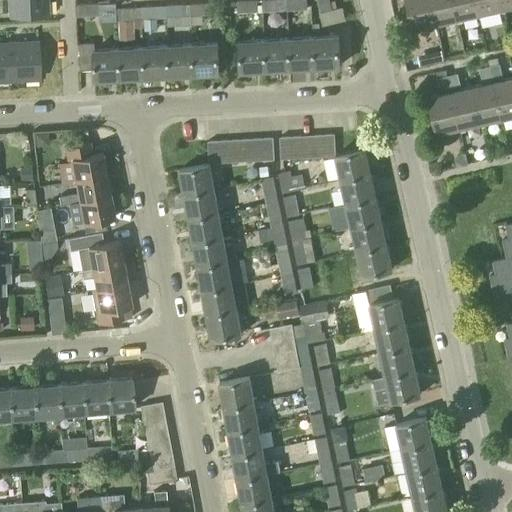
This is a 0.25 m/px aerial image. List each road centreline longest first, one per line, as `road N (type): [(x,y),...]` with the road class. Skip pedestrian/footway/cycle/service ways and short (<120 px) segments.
road 1 (residential): [(485,489),(390,96)]
road 2 (residential): [(134,110),(390,96)]
road 3 (residential): [(177,340),(134,110)]
road 4 (residential): [(0,356),(177,340)]
road 5 (residential): [(209,511),(181,365)]
